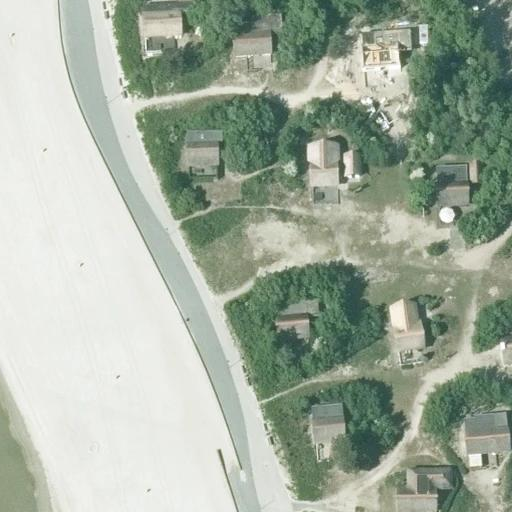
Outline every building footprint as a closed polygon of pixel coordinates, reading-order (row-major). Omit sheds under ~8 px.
[(196,17),(196,8),(143,9),(144,18),(144,40),(180,39),(180,17),(196,17)] [(236,60),(271,58),(270,39),(281,38),(280,20),(254,22),(254,28),(234,29),(235,38),(234,38),(236,60)] [(372,42),(375,72),(400,70),(398,52),(406,51),(404,34),(382,36),(383,41),(372,42)] [(187,136),(187,167),(222,168),(222,136),(187,136)] [(312,150),(312,187),(337,187),(337,164),(336,149),(312,150)] [(346,159),(347,179),(359,179),(358,159),(346,159)] [(480,187),(480,167),(468,167),(468,188),(480,187)] [(437,172),(438,208),(467,207),(466,171),(437,172)] [(276,305),(279,342),(308,339),(306,320),(314,320),(312,302),(276,305)] [(395,324),(401,352),(422,349),(416,321),(412,321),(410,303),(389,306),(391,324),(395,324)] [(503,353),(502,353),(502,358),(504,357),(505,365),(511,364),(511,341),(502,343),(503,353)] [(344,442),(341,409),(312,411),(315,444),(344,442)] [(465,423),(467,457),(508,454),(505,418),(475,421),(475,422),(465,423)] [(397,511),(435,511),(435,492),(448,492),(448,493),(449,493),(449,476),(448,476),(448,477),(410,477),(410,489),(410,493),(398,493),(397,511)]
